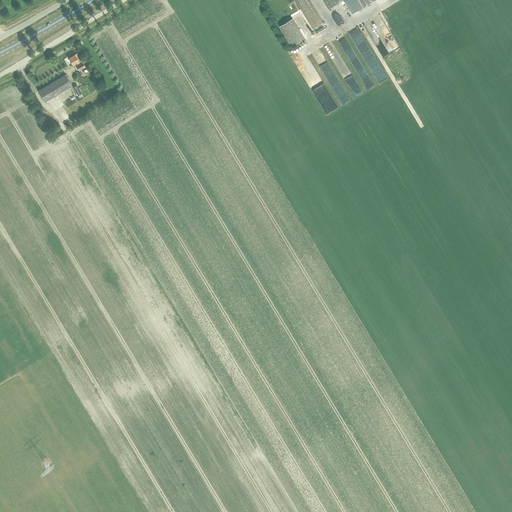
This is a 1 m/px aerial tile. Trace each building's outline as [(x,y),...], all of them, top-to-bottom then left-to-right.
[(309,0),(295,0),(313,29),(323,22),(309,0)] [(374,0),(323,0),(329,9),(343,0),(344,0),(352,13),(374,0)] [(306,40),(292,18),(279,26),(293,48),(306,40)] [(77,53),(69,58),(73,65),(77,63),(78,64),(76,65),(79,70),(85,66),(82,62),(81,59),(77,53)] [(45,102),(72,85),(65,74),(38,90),(45,102)] [(81,94),(82,93),(77,85),(73,87),(78,96),(81,94)]
